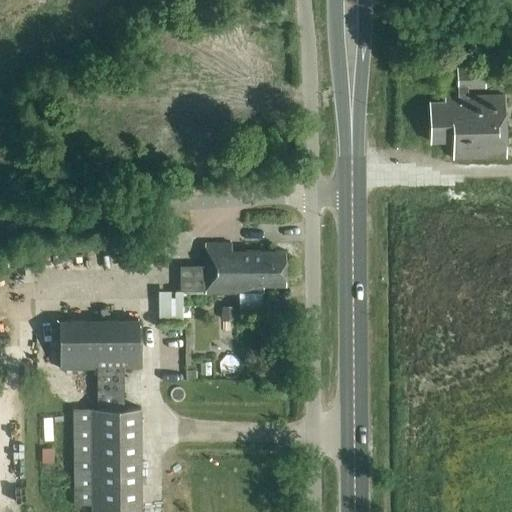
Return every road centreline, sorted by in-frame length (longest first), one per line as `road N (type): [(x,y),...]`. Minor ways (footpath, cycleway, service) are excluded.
road 1 (secondary): [(352,194),(355,511)]
road 2 (unclassified): [(312,196),(315,511)]
road 3 (unclassified): [(302,0),(312,196)]
